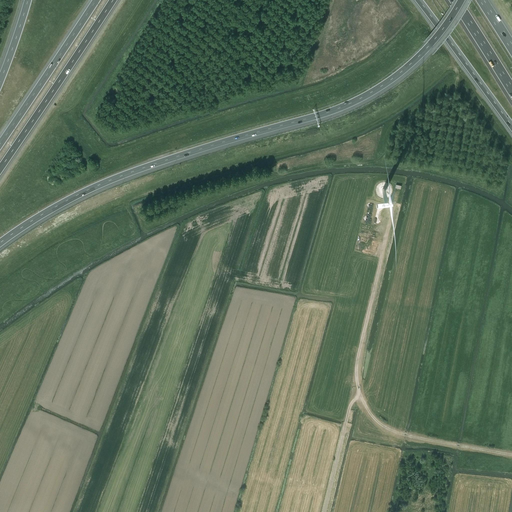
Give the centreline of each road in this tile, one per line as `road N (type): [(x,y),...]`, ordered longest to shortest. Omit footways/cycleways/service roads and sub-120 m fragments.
road 1 (motorway): [(0,243),(98,184),(349,104),(430,46),(462,0)]
road 2 (track): [(397,190),(361,342),(356,377),(363,403),(383,427),(511,454)]
road 3 (motorway): [(0,168),(112,0)]
road 4 (motorway): [(97,0),(0,146)]
road 5 (motorway): [(416,0),(511,129)]
road 6 (track): [(324,511),(356,377)]
